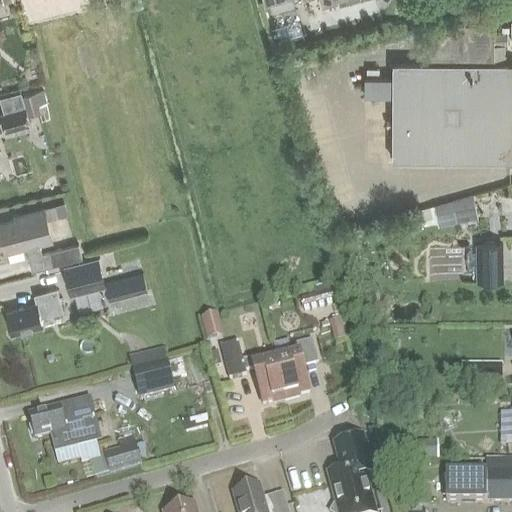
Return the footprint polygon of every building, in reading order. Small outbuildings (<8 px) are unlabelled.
[(392,97),(391,161),(511,161),(511,65),(492,66),(492,25),(457,25),(457,34),(424,33),(424,65),(392,65),(392,79),(363,79),(363,97),(392,97)] [(277,48),(290,44),(286,28),(272,31),(277,48)] [(508,32),(494,32),(494,46),(507,46),(508,32)] [(46,103),(43,90),(23,96),(28,116),(41,112),(39,105),(46,103)] [(5,132),(29,126),(25,108),(0,115),(5,132)] [(454,218),(476,213),(472,196),(450,200),(451,203),(433,206),(437,223),(447,221),(446,216),(453,215),(454,218)] [(48,221),(67,216),(63,203),(44,208),(48,221)] [(20,214),(21,218),(0,223),(0,231),(6,253),(28,247),(34,270),(82,257),(78,243),(41,253),(39,244),(53,240),(48,221),(44,208),(20,214)] [(503,245),(475,245),(475,284),(503,284),(503,245)] [(98,260),(65,268),(72,294),(105,286),(98,260)] [(105,283),(110,301),(149,290),(144,272),(105,283)] [(6,311),(13,335),(44,327),(42,317),(63,311),(57,289),(34,295),(37,303),(6,311)] [(330,293),(314,297),(317,306),(332,302),(330,293)] [(223,338),(217,315),(200,319),(206,342),(223,338)] [(345,340),(340,320),(329,323),(334,342),(345,340)] [(297,354),(275,360),(286,402),(299,398),(298,396),(309,394),(302,368),(318,364),(312,341),(295,345),(297,354)] [(274,405),(286,402),(275,360),(262,364),(260,357),(242,361),(238,343),(220,348),(229,381),(246,376),(245,372),(253,370),(262,406),(273,403),(274,405)] [(217,353),(210,355),(213,369),(221,367),(217,353)] [(396,359),(378,359),(378,375),(396,375),(396,359)] [(166,361),(133,370),(140,397),(173,389),(166,361)] [(462,368),(462,387),(501,387),(501,368),(462,368)] [(90,399),(80,402),(60,407),(29,415),(32,425),(30,427),(31,434),(35,435),(35,438),(49,435),(55,455),(101,443),(90,399)] [(180,418),(183,431),(209,424),(205,411),(180,418)] [(511,414),(500,414),(500,425),(511,424),(511,414)] [(373,511),(364,476),(371,474),(362,439),(335,447),(342,473),(329,477),(336,503),(330,511),(373,511)] [(406,461),(405,443),(382,443),(383,461),(406,461)] [(141,464),(135,445),(105,454),(110,473),(141,464)] [(511,474),(447,475),(447,503),(511,503),(511,474)] [(233,495),(238,511),(288,511),(283,494),(269,498),(270,500),(263,502),(259,487),(233,495)]
